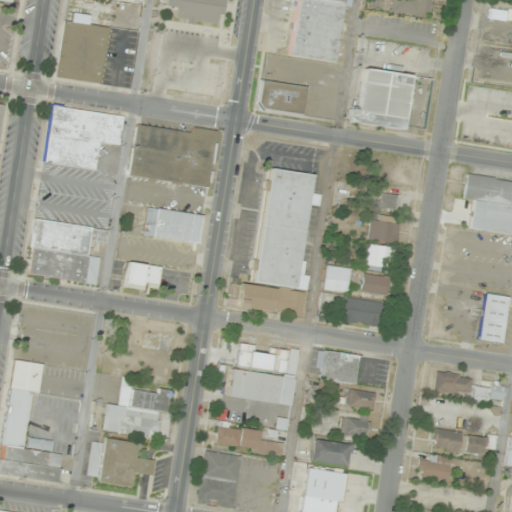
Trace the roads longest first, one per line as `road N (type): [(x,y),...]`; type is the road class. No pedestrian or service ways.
road 1 (tertiary): [(257,0),(177,511)]
road 2 (residential): [(468,0),(390,511)]
road 3 (residential): [(511,367),(208,317)]
road 4 (tertiary): [(42,0),(0,276)]
road 5 (residential): [(239,119),(511,163)]
road 6 (residential): [(0,82),(239,119)]
road 7 (residential): [(208,317),(0,283)]
road 8 (residential): [(0,487),(152,511)]
